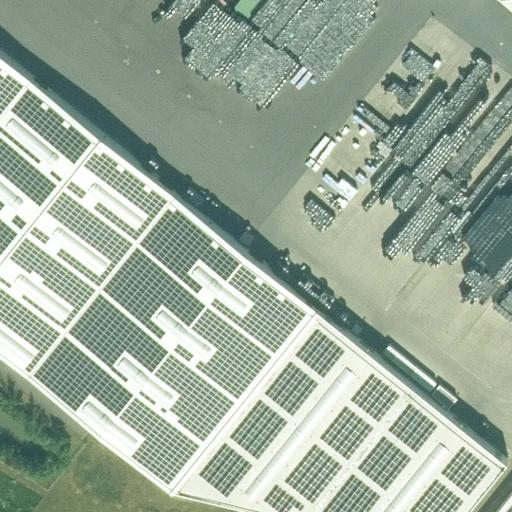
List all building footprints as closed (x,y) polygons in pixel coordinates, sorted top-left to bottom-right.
[(35,0),(61,16),(64,25),(93,0),(35,0)] [(167,74),(225,90),(244,72),(272,46),(277,28),(280,25),(271,16),(274,7),(267,0),(253,0),(252,0),(116,0),(94,22),(108,37),(125,21),(140,37),(119,57),(139,62),(146,56),(158,59),(156,68),(169,71),(167,74)] [(511,0),(498,0),(511,11),(511,0)] [(448,35),(399,110),(412,119),(420,107),(438,118),(479,55),(448,35)] [(276,511),(466,511),(511,456),(0,44),(0,348),(174,488),(276,511)] [(332,202),(347,214),(335,229),(357,246),(354,251),(358,254),(392,211),(350,179),(332,202)] [(511,295),(495,314),(493,319),(511,336),(511,295)] [(511,511),(511,491),(495,511),(511,511)]
